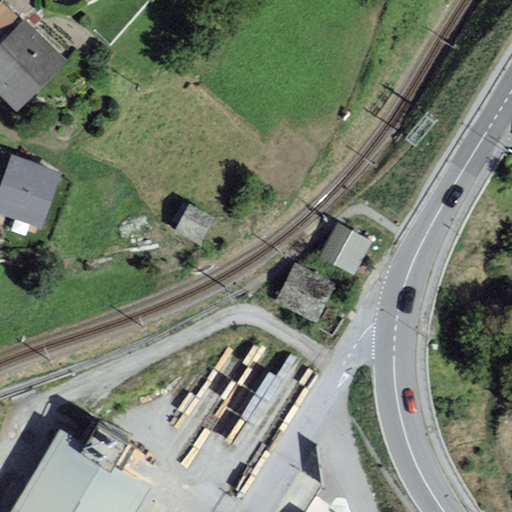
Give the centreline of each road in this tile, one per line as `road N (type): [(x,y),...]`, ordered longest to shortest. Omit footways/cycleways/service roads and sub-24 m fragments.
road 1 (tertiary): [(511,90),(404,279),(396,319)]
road 2 (residential): [(396,319),(354,339),(246,511)]
road 3 (tertiary): [(396,319),(394,384),(405,439),(445,511)]
